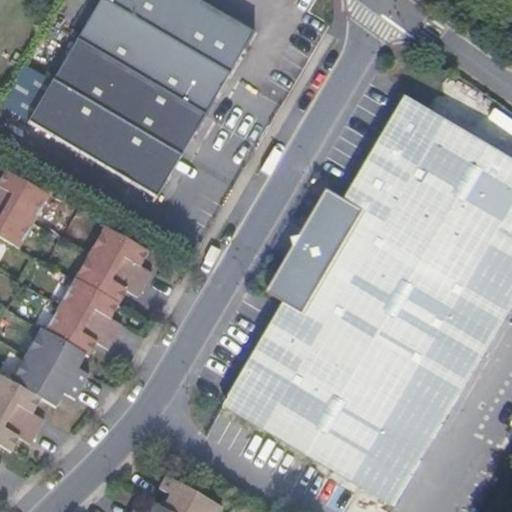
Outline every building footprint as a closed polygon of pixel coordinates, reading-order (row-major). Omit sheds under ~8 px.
[(101,0),(76,42),(51,83),(25,127),(153,204),(230,76),(253,39),(187,0),(101,0)] [(299,302),(238,403),(404,505),(511,327),(511,151),(422,96),(360,198),(343,188),(281,290),(299,302)] [(0,243),(14,252),(45,201),(1,174),(0,176),(0,243)] [(144,259),(101,234),(70,285),(114,310),(122,297),(132,303),(149,276),(138,269),(144,259)] [(39,334),(77,357),(83,360),(90,348),(102,356),(118,330),(106,321),(114,310),(70,285),(39,334)] [(69,371),(77,357),(39,334),(36,333),(2,386),(31,403),(44,411),(53,396),(65,402),(80,378),(69,371)] [(24,414),(31,403),(2,386),(0,384),(0,452),(6,442),(16,448),(34,421),(24,414)] [(180,494),(171,511),(172,511),(231,511),(234,509),(177,477),(169,488),(180,494)]
